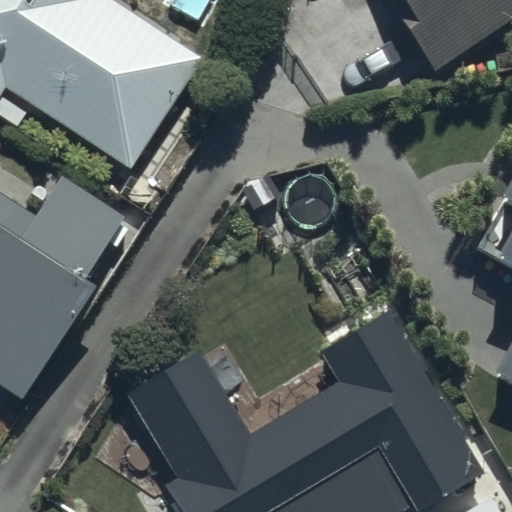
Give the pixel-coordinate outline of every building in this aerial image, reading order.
[(0,96),(117,173),(189,64),(93,0),(0,0),(0,126),(6,131),(15,117),(0,107),(0,96)] [(381,31),(422,76),(511,14),(511,0),(382,0),(396,21),(381,31)] [(511,284),(511,345),(494,378),(511,387),(511,173),(506,170),(483,211),(505,223),(480,268),(498,277),(511,284)] [(0,400),(4,403),(71,296),(67,293),(106,231),(125,243),(139,221),(121,210),(114,221),(45,178),(18,222),(0,209),(0,400)] [(183,359),(108,403),(159,490),(146,498),(154,511),(405,511),(467,477),(374,318),(303,359),(322,392),(232,444),(183,359)]
